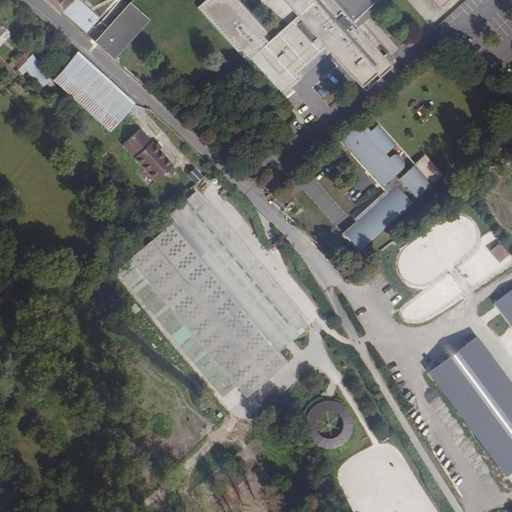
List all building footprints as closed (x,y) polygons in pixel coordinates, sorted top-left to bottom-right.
[(48,0),(85,33),(98,19),(77,0),(48,0)] [(148,19),(130,3),(107,28),(100,32),(102,33),(95,42),(113,58),(148,19)] [(0,45),(9,37),(0,28),(0,45)] [(330,53),(325,47),(295,74),(300,79),(330,53)] [(32,55),(27,50),(13,64),(18,69),(32,55)] [(133,106),(76,54),(51,81),(107,131),(109,132),(133,106)] [(389,157),(386,159),(383,156),(391,148),(381,137),(385,134),(376,124),(368,132),(359,122),(338,141),(349,153),(351,152),(385,189),(384,191),(353,219),(359,226),(356,227),(355,226),(354,226),(353,226),(352,226),(351,226),(350,226),(349,226),(349,227),(342,233),(358,250),(392,219),(389,216),(393,211),(396,215),(431,183),(413,164),(402,175),(398,170),(400,168),(402,163),(400,158),(397,156),(394,155),(389,157)] [(172,166),(140,129),(124,146),(155,182),(172,166)] [(395,145),(385,134),(381,137),(391,148),(395,145)] [(351,152),(349,153),(384,191),(385,189),(351,152)] [(259,174),(252,167),(243,176),(251,183),(259,174)] [(187,173),(192,184),(202,179),(197,168),(187,173)] [(308,327),(195,191),(166,217),(278,352),(308,327)] [(170,224),(128,259),(208,354),(245,398),(251,393),(286,363),(170,224)] [(509,255),(499,243),(489,251),(499,263),(509,255)] [(511,288),(494,302),(511,325),(511,288)] [(395,290),(387,296),(392,303),(400,298),(395,290)] [(402,314),(407,322),(414,317),(409,310),(402,314)] [(511,438),(511,388),(474,337),(450,355),(511,438)] [(308,437),(313,443),(320,447),(328,448),(336,447),(344,443),(349,437),(353,429),(353,421),(351,413),(346,406),(340,401),(332,399),(324,399),(316,402),(310,407),(305,414),(304,422),(304,430),(308,437)]
